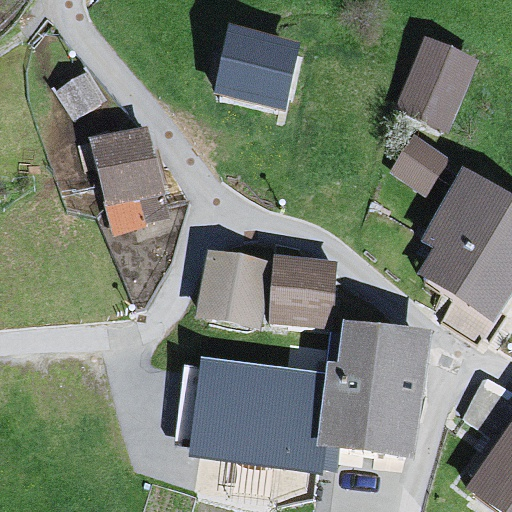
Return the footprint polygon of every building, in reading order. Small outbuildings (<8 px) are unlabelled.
[(297,50),(221,34),(208,98),(283,113),(297,50)] [(427,130),(456,73),(410,50),(380,106),(427,130)] [(123,126),(69,141),(85,198),(139,183),(123,126)] [(436,179),(392,144),(367,175),(411,210),(436,179)] [(485,324),(511,281),(511,220),(453,183),(398,269),(485,324)] [(257,267),(198,263),(194,326),(253,330),(257,267)] [(319,269),(266,269),(266,318),(318,318),(319,269)] [(411,339),(332,331),(320,450),(399,458),(411,339)] [(158,352),(123,351),(121,385),(156,386),(158,352)] [(511,416),(511,403),(473,377),(449,418),(493,443),(511,416)] [(220,447),(222,387),(156,386),(154,445),(220,447)] [(511,511),(511,416),(493,443),(462,489),(495,511),(511,511)]
